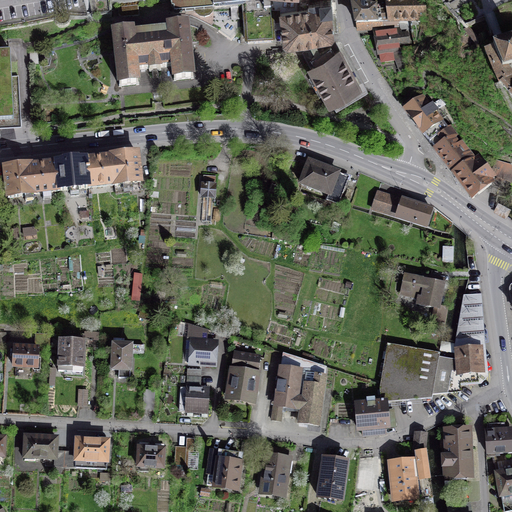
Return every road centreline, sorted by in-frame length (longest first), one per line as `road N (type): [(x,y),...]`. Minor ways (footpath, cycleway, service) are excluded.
road 1 (residential): [(477,401),(371,442),(0,419)]
road 2 (primary): [(408,175),(299,136),(233,128),(0,149)]
road 3 (residential): [(341,0),(362,61),(406,128),(408,175)]
road 4 (secondary): [(511,241),(495,282),(508,388)]
road 5 (primary): [(511,241),(408,175)]
